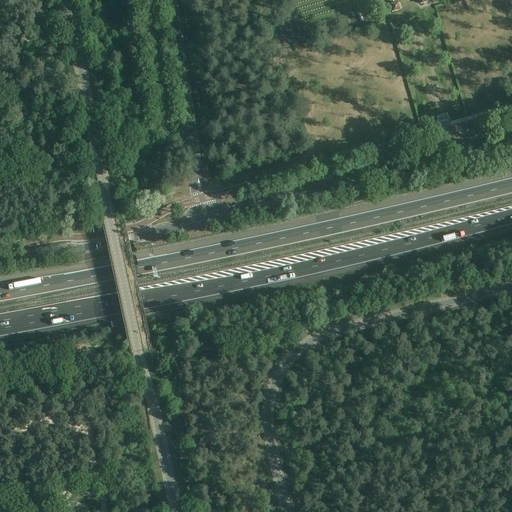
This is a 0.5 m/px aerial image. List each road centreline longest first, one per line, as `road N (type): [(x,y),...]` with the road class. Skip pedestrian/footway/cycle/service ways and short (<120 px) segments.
road 1 (motorway): [(0,328),(322,267),(511,218)]
road 2 (tertiary): [(176,511),(65,0)]
road 3 (motorway): [(511,187),(0,295)]
road 4 (unclassified): [(287,511),(274,446),(274,392),(287,361),(346,327),(511,285)]
road 5 (tertiary): [(207,220),(511,137)]
road 6 (tertiary): [(207,220),(173,0)]
road 7 (tertiary): [(0,262),(207,220)]
